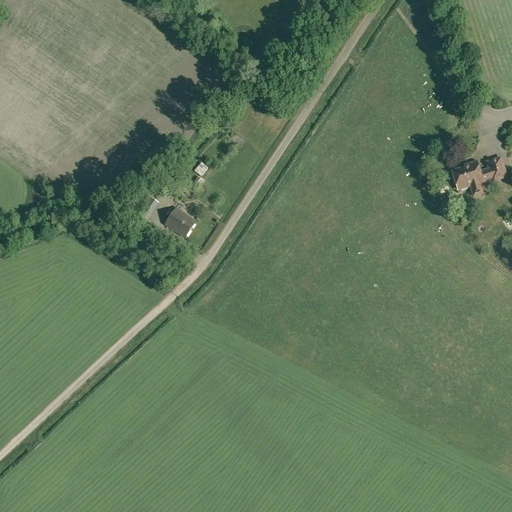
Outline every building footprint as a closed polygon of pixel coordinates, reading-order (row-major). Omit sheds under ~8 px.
[(165,139),(146,157),(158,170),(177,153),(165,139)] [(480,173),(477,162),(463,167),(463,169),(453,172),(459,190),(469,187),(473,198),(485,195),(481,183),(493,179),(493,181),(506,177),(501,159),(487,163),(489,170),(480,173)] [(208,169),(201,163),(195,171),(201,177),(208,169)] [(198,177),(194,182),(199,186),(203,182),(198,177)] [(143,225),(159,203),(148,196),(133,218),(143,225)] [(185,239),(196,222),(177,209),(165,225),(185,239)]
